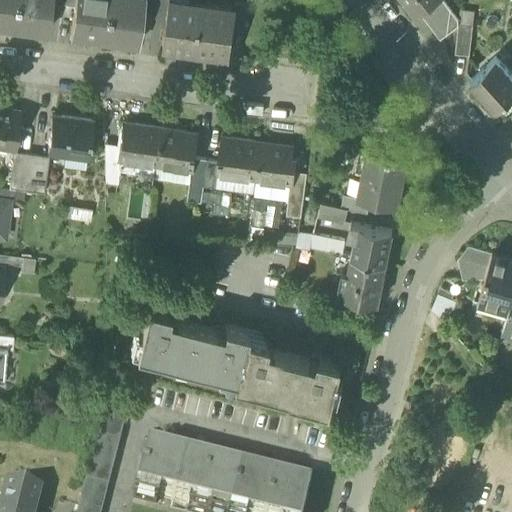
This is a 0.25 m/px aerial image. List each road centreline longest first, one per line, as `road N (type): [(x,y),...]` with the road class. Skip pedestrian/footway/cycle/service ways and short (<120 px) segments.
road 1 (residential): [(354,511),(397,333),(430,249),(511,178)]
road 2 (residential): [(273,97),(0,60)]
road 3 (residential): [(357,0),(511,172)]
